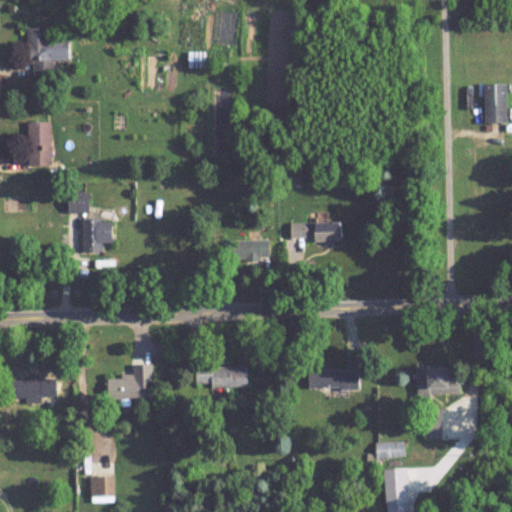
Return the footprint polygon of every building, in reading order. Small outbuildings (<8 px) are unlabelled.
[(30,76),(55,76),(55,60),(72,60),(72,41),(50,41),(49,27),(30,28),(30,76)] [(206,68),(206,52),(189,52),(189,68),(206,68)] [(510,83),(487,83),(487,122),(510,122),(510,83)] [(52,165),(52,121),(30,121),(30,165),(52,165)] [(90,211),(90,196),(76,196),(76,211),(90,211)] [(105,242),(118,242),(118,218),(84,218),(84,251),(105,251),(105,242)] [(346,242),(346,221),(291,222),(291,238),(314,238),(314,243),(346,242)] [(273,240),(243,240),(243,260),(273,260),(273,240)] [(194,365),(194,387),(249,387),(249,365),(194,365)] [(466,393),(466,365),(420,365),(420,393),(466,393)] [(362,369),(310,369),(310,388),(362,388),(362,369)] [(152,399),(152,378),(111,378),(111,399),(152,399)] [(43,379),(15,379),(15,397),(27,397),(27,402),(43,402),(43,379)] [(408,456),(408,441),(376,441),(376,457),(408,456)] [(91,472),(110,472),(110,462),(91,462),(91,472)] [(118,496),(118,475),(92,475),(92,496),(118,496)]
